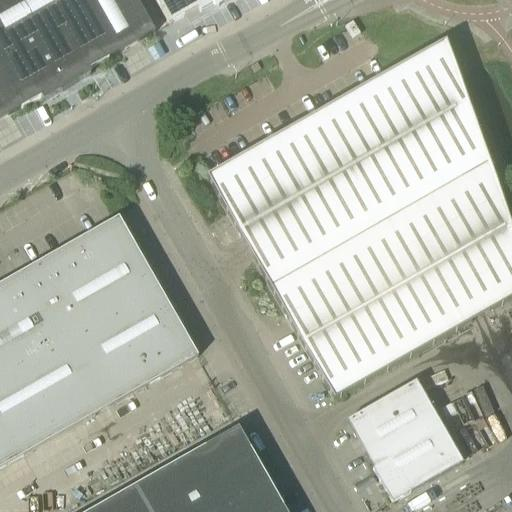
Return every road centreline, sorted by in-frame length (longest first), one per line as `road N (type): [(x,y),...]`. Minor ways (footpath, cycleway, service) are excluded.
road 1 (unclassified): [(342,511),(118,116)]
road 2 (unclassified): [(118,116),(319,3)]
road 3 (unclassified): [(0,183),(118,116)]
